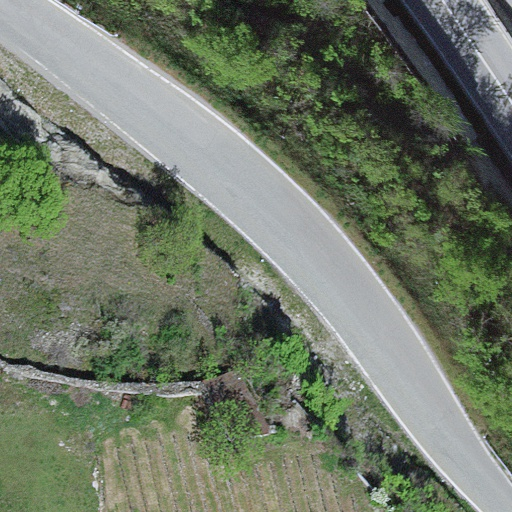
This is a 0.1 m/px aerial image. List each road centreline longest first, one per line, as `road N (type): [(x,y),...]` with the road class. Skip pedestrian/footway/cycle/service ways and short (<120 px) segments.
road 1 (tertiary): [(6,0),(326,258),(474,477),(508,511)]
road 2 (tertiary): [(511,101),(441,0)]
